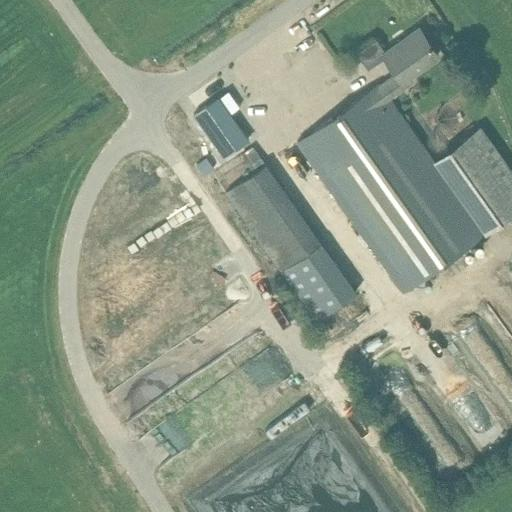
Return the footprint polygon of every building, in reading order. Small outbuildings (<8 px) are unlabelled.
[(297,141),(308,158),(402,290),(511,212),(511,171),(480,126),(432,159),(389,99),(411,83),(407,76),(437,54),(431,43),(419,28),(382,54),(396,72),(379,84),(379,83),(297,141)] [(249,139),(219,95),(194,113),(223,157),(249,139)] [(312,228),(265,163),(111,272),(158,337),(312,228)] [(511,321),(511,265),(488,278),(511,321)] [(415,359),(398,367),(409,390),(426,382),(415,359)]
